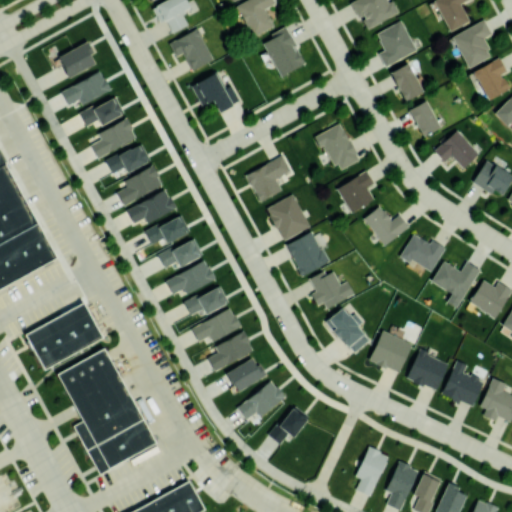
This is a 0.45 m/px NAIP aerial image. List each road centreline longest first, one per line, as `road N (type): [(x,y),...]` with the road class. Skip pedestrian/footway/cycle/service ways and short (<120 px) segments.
road 1 (residential): [(110,0),(316,366),(511,466)]
road 2 (residential): [(307,0),(414,182),(511,251)]
road 3 (residential): [(198,160),(351,78)]
road 4 (residential): [(0,383),(70,511)]
